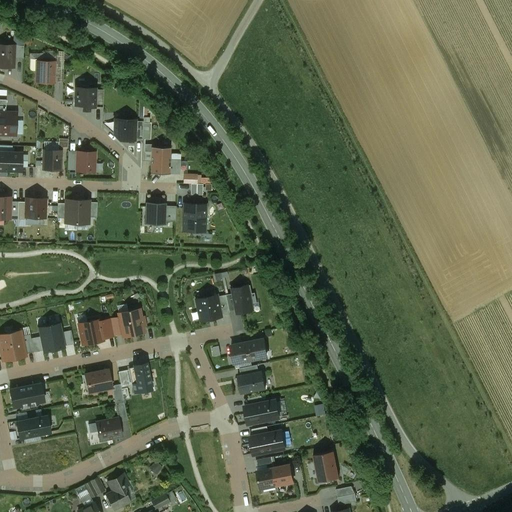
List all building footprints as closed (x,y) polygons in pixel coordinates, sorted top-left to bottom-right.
[(0,45),(0,66),(13,67),(14,59),(14,46),(0,45)] [(24,46),(14,46),(14,59),(23,59),(24,46)] [(55,61),(37,61),(36,82),(54,83),(55,61)] [(89,86),(76,85),(75,105),(83,105),(83,110),(90,110),(90,107),(95,107),(96,89),(96,88),(89,88),(89,86)] [(104,89),(96,89),(95,107),(103,107),(104,89)] [(0,112),(0,134),(16,135),(16,113),(5,112),(0,112)] [(135,120),(115,119),(115,135),(120,140),(135,140),(135,139),(135,121),(135,120)] [(144,122),(135,121),(135,139),(143,140),(144,122)] [(61,146),(70,146),(71,137),(61,137),(61,146)] [(151,174),(170,174),(170,160),(171,148),(152,147),(151,152),(151,174)] [(61,151),(44,150),(44,170),(61,170),(61,151)] [(0,170),(7,171),(8,153),(0,152),(0,170)] [(77,169),(77,152),(69,152),(69,169),(77,169)] [(95,152),(77,152),(77,169),(77,171),(95,171),(95,152)] [(8,153),(7,171),(22,171),(22,167),(22,155),(22,153),(13,153),(8,153)] [(181,161),(170,160),(170,174),(180,175),(181,161)] [(197,175),(185,175),(184,184),(197,184),(197,175)] [(9,198),(0,197),(0,218),(8,219),(9,198)] [(45,199),(27,198),(26,217),(45,218),(45,199)] [(77,223),(78,200),(66,200),(65,223),(77,223)] [(89,224),(90,200),(78,200),(77,223),(89,224)] [(146,203),(145,224),(166,225),(167,203),(146,203)] [(206,204),(184,204),(184,231),(205,232),(206,204)] [(248,286),(232,289),(237,313),(253,310),(248,286)] [(216,295),(196,299),(201,320),(221,316),(216,295)] [(119,314),(119,317),(123,333),(123,336),(144,332),(143,325),(145,325),(143,318),(141,318),(139,310),(119,314)] [(111,318),(111,319),(114,335),(123,333),(119,317),(111,318)] [(111,319),(99,322),(102,338),(114,336),(114,335),(111,319)] [(102,338),(99,322),(99,320),(79,324),(83,344),(103,340),(102,338)] [(60,322),(49,325),(54,350),(66,348),(60,322)] [(49,325),(38,327),(43,352),(54,350),(49,325)] [(25,354),(21,336),(20,331),(0,335),(0,342),(4,360),(25,356),(25,354)] [(30,335),(21,336),(25,354),(34,352),(30,335)] [(248,343),(251,360),(261,358),(260,357),(267,356),(264,339),(248,343)] [(242,362),(251,360),(248,343),(232,346),(235,363),(242,361),(242,362)] [(131,382),(132,384),(132,385),(133,392),(134,394),(153,390),(153,388),(147,362),(133,365),(133,367),(133,369),(129,370),(131,382)] [(85,375),(82,375),(84,384),(87,383),(89,391),(89,392),(90,392),(111,387),(111,388),(112,387),(110,382),(111,382),(110,375),(109,375),(108,370),(107,370),(86,374),(85,374),(85,375)] [(261,373),(239,377),(242,393),(265,388),(261,373)] [(41,383),(25,387),(29,404),(45,401),(41,383)] [(121,384),(114,385),(115,389),(113,390),(115,403),(115,404),(124,402),(124,399),(122,389),(121,384)] [(25,387),(10,390),(13,407),(29,404),(25,387)] [(245,399),(247,406),(263,403),(262,396),(245,399)] [(245,406),(249,424),(280,418),(277,401),(263,403),(247,406),(245,406)] [(115,404),(118,418),(119,422),(128,420),(124,402),(115,404)] [(25,438),(35,436),(40,435),(51,433),(47,415),(42,416),(37,417),(28,419),(18,421),(16,421),(19,439),(25,438)] [(96,423),(88,424),(90,433),(98,431),(100,440),(122,436),(119,422),(118,418),(96,423)] [(252,429),(253,436),(268,433),(267,426),(252,429)] [(250,437),(254,455),(285,448),(282,430),(268,433),(253,436),(250,437)] [(334,451),(314,455),(319,482),(340,478),(334,451)] [(278,486),(294,483),(290,464),(274,467),(278,486)] [(261,489),(278,486),(274,467),(258,470),(261,489)] [(123,474),(108,482),(113,491),(106,495),(114,510),(130,501),(123,487),(128,484),(123,474)] [(98,477),(90,481),(97,495),(105,491),(98,477)] [(97,495),(90,481),(84,484),(91,498),(97,495)] [(91,498),(84,484),(75,489),(82,502),(91,498)] [(338,497),(355,494),(352,486),(336,489),(338,497)] [(165,494),(151,502),(155,509),(169,502),(165,494)] [(357,501),(355,494),(338,497),(340,505),(357,501)] [(98,511),(94,503),(85,508),(85,507),(78,510),(78,511),(98,511)]
